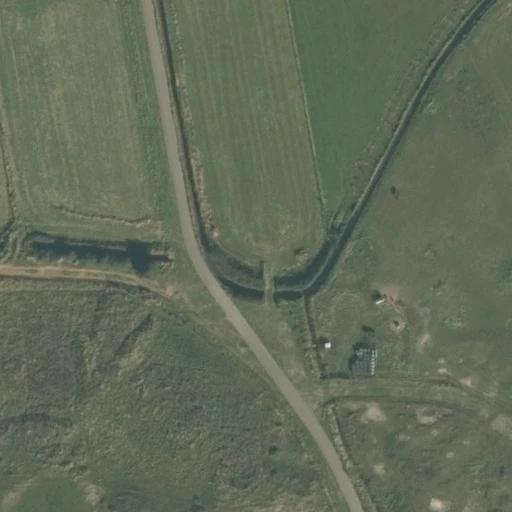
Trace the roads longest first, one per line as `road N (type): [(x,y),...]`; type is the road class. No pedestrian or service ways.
road 1 (track): [(511,433),(478,412),(401,393),(295,401)]
road 2 (track): [(0,272),(215,289)]
